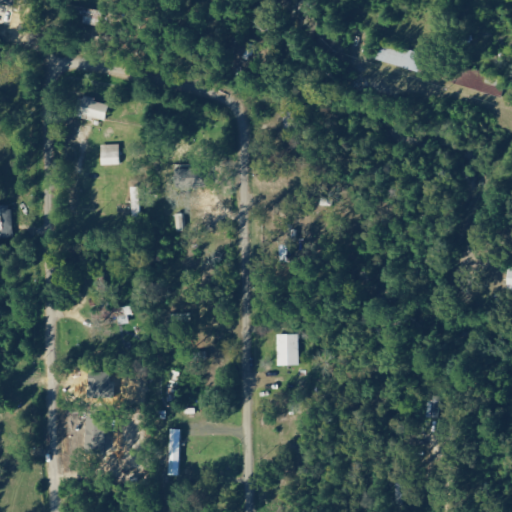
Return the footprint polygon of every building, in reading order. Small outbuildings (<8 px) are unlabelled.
[(84,24),(102,25),(103,8),(72,7),(71,14),(84,15),(84,24)] [(424,50),(380,42),(377,61),(420,70),(424,50)] [(106,121),(111,103),(81,96),(76,113),(106,121)] [(121,144),(103,144),(103,165),(122,164),(121,144)] [(14,206),(0,205),(0,240),(12,241),(14,206)] [(186,213),(178,214),(179,231),(187,231),(186,213)] [(136,322),(132,306),(108,310),(110,318),(119,317),(120,325),(136,322)] [(301,365),(300,334),(279,335),(279,366),(301,365)] [(414,496),(413,479),(396,479),(397,505),(404,505),(404,496),(414,496)]
